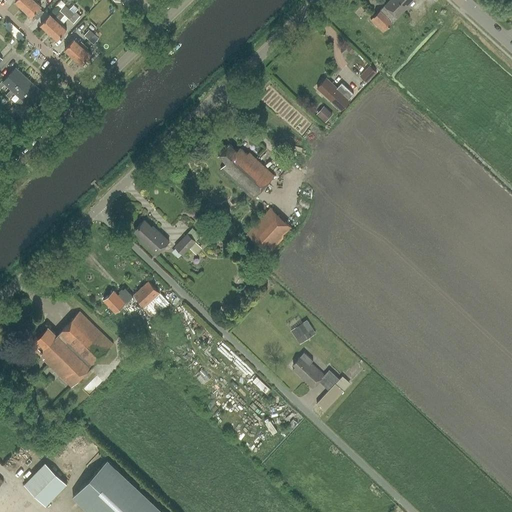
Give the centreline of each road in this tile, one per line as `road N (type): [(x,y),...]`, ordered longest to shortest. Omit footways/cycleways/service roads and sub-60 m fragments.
road 1 (unclassified): [(416,511),(94,209)]
road 2 (tertiary): [(94,209),(320,0)]
road 3 (tertiary): [(0,305),(94,209)]
road 4 (unclassified): [(0,181),(91,94)]
road 5 (residential): [(91,94),(0,10)]
